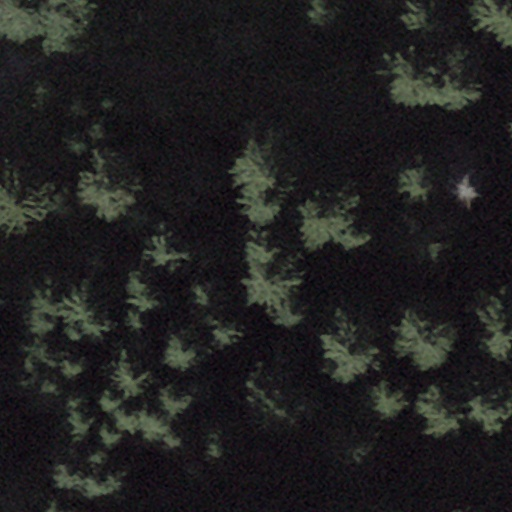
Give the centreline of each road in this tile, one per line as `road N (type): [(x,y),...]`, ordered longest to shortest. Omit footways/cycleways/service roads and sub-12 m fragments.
road 1 (track): [(0,143),(76,183),(313,463),(375,511)]
road 2 (track): [(511,60),(363,101),(109,58),(67,55),(11,68)]
